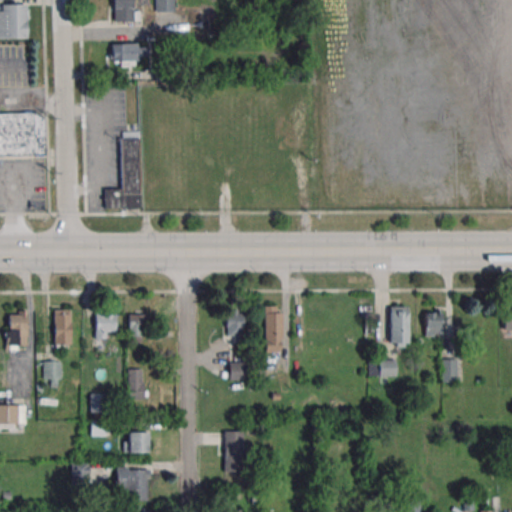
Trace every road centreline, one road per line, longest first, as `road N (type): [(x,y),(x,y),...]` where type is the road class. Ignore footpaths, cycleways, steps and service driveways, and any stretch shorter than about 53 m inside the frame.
road 1 (secondary): [(0,253),(511,251)]
road 2 (residential): [(185,253),(187,511)]
road 3 (residential): [(65,253),(59,0)]
